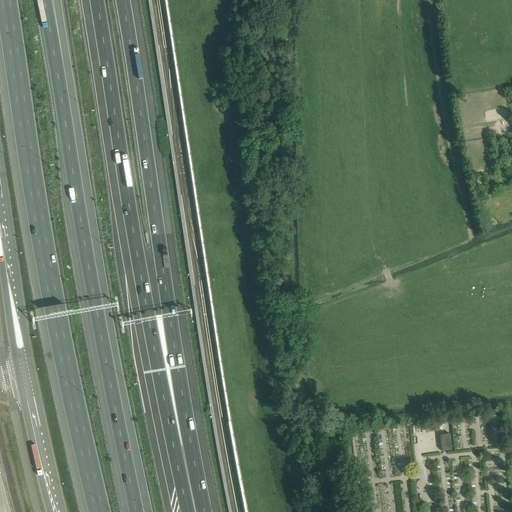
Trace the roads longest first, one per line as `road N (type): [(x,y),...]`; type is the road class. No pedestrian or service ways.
road 1 (motorway): [(193,511),(159,370),(95,0)]
road 2 (motorway): [(8,0),(52,275),(102,511)]
road 3 (motorway): [(42,0),(136,511)]
road 4 (motorway): [(195,511),(121,0)]
road 5 (unclassified): [(58,511),(0,206)]
